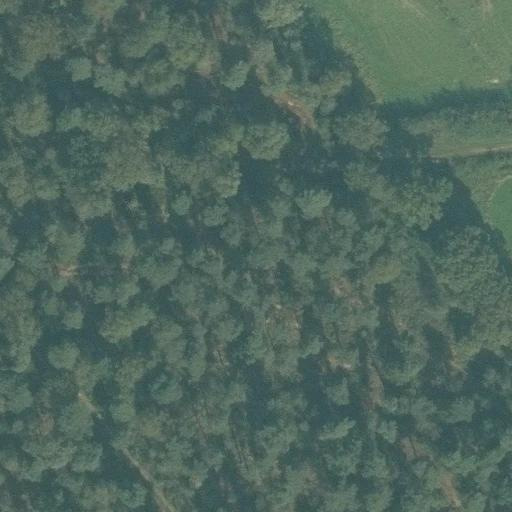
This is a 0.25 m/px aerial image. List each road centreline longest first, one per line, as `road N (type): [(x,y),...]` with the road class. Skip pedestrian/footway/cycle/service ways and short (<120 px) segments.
road 1 (track): [(0,142),(332,161),(511,145)]
road 2 (track): [(0,293),(167,511)]
